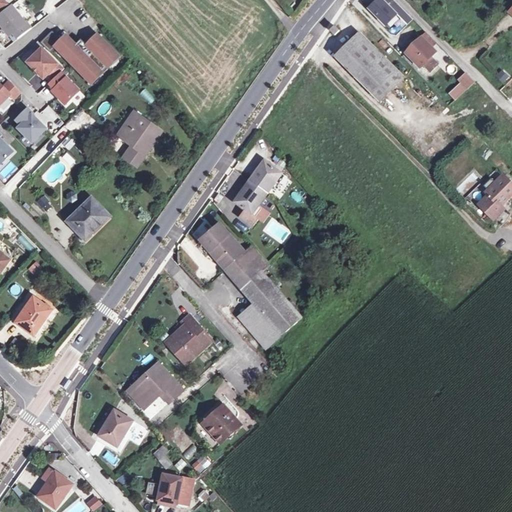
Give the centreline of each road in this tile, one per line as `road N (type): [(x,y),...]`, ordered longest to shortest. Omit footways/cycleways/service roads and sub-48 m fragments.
road 1 (secondary): [(145,249),(323,0)]
road 2 (residential): [(145,249),(242,345),(241,381)]
road 3 (residential): [(0,193),(107,303)]
road 4 (residential): [(37,406),(131,511)]
road 5 (secondary): [(37,406),(107,303)]
